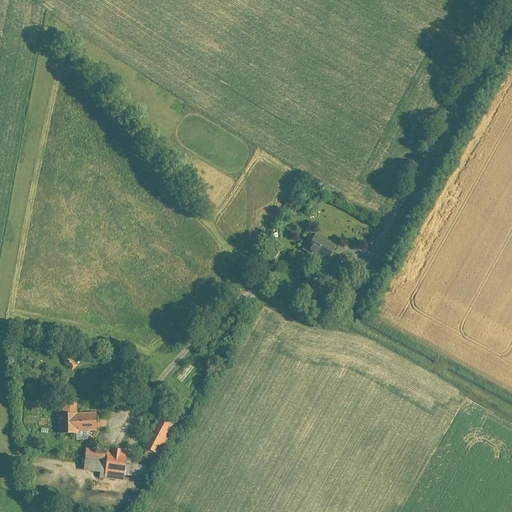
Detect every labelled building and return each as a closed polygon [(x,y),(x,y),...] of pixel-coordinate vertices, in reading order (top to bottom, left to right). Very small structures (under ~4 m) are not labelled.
[(306,252),(311,255),(307,261),(322,270),(334,249),(315,238),(306,252)] [(341,259),(325,289),(340,297),(356,267),(341,259)] [(69,354),(60,361),(72,375),(81,367),(69,354)] [(58,415),(58,434),(98,435),(98,416),(58,415)] [(158,421),(141,449),(158,459),(175,430),(158,421)] [(138,463),(123,462),(124,452),(107,450),(105,459),(87,457),(85,474),(136,480),(138,463)]
